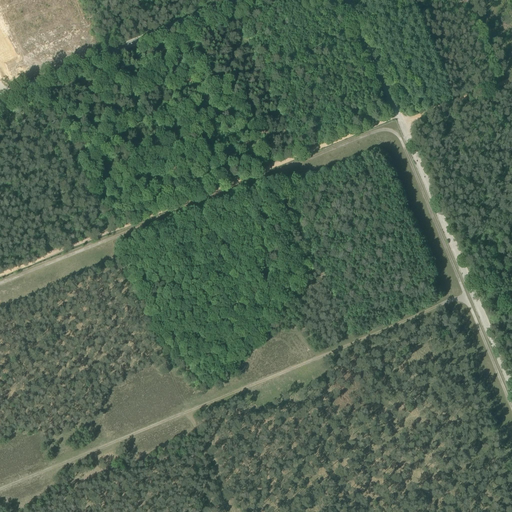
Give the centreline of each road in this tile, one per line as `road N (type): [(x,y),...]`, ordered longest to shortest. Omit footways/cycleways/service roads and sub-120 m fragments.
road 1 (track): [(0,281),(386,129),(401,141),(511,404)]
road 2 (track): [(0,489),(468,299)]
road 3 (track): [(398,116),(0,275)]
road 4 (unclassified): [(0,100),(238,0)]
road 5 (track): [(398,116),(473,292)]
road 6 (track): [(347,0),(398,116)]
